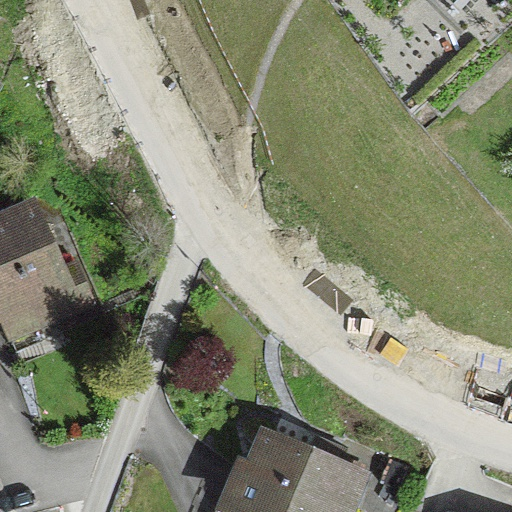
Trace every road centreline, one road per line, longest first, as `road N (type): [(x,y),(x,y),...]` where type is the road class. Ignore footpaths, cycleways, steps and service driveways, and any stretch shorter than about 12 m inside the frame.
road 1 (tertiary): [(207,219),(313,331),(433,413),(511,440)]
road 2 (residential): [(207,219),(177,252),(96,511)]
road 3 (tertiary): [(91,0),(207,219)]
